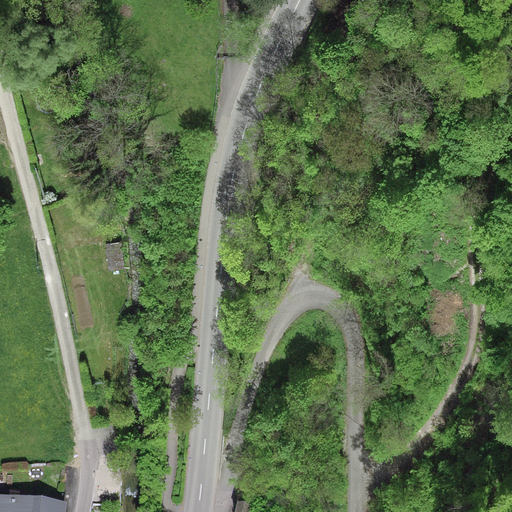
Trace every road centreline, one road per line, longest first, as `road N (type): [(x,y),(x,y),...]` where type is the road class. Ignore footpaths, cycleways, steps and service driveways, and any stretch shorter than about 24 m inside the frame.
road 1 (residential): [(218,511),(272,331),(312,298),(335,302),(352,329),(357,511)]
road 2 (residential): [(0,78),(73,358),(84,444),(74,511)]
road 3 (track): [(511,109),(474,218),(478,314),(470,362),(409,453),(358,470)]
road 4 (tertiary): [(250,96),(222,231),(196,511)]
